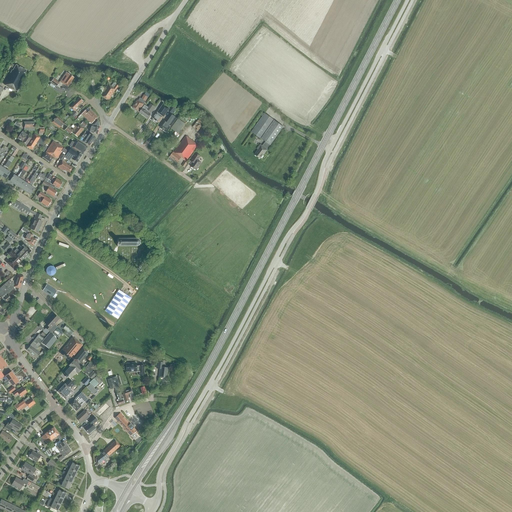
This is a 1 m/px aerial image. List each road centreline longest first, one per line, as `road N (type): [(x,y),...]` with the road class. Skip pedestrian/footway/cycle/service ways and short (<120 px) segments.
road 1 (unclassified): [(155,507),(161,468),(307,209),(328,150),(407,0)]
road 2 (primary): [(186,403),(397,0)]
road 3 (residential): [(147,362),(92,347),(25,284)]
road 4 (tertiary): [(108,123),(186,0)]
